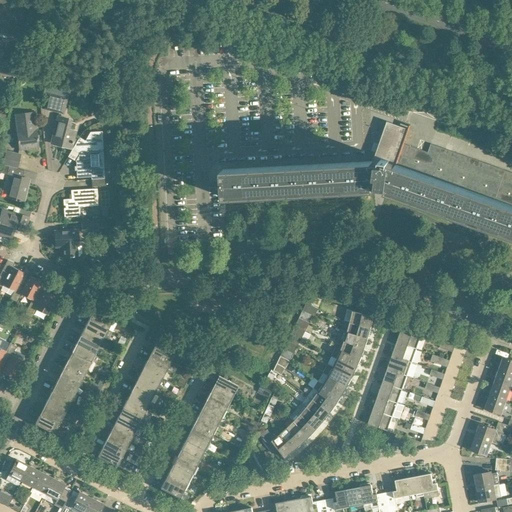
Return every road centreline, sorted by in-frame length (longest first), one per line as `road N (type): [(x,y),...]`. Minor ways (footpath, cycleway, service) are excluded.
road 1 (residential): [(79,295),(160,277),(314,275),(494,333)]
road 2 (tertiary): [(215,0),(511,105)]
road 3 (residential): [(336,470),(386,328)]
road 4 (residential): [(195,511),(215,495),(336,470)]
road 5 (residential): [(136,501),(204,370)]
road 6 (residential): [(74,468),(142,338)]
road 7 (residential): [(79,295),(31,248),(52,174)]
road 8 (tertiary): [(511,47),(380,0)]
road 9 (residential): [(450,448),(494,333)]
road 10 (residential): [(22,402),(79,295)]
